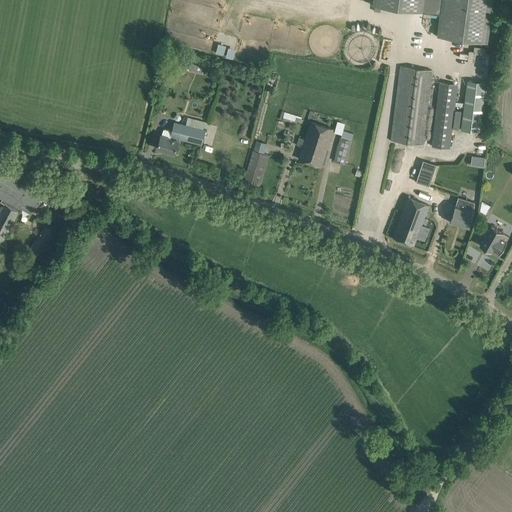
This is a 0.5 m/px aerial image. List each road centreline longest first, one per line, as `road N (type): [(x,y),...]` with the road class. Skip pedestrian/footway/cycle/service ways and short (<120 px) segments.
road 1 (unclassified): [(511,326),(406,264),(247,200),(188,179),(0,142)]
road 2 (unknown): [(344,239),(391,29),(454,55)]
road 3 (unclassified): [(431,511),(432,495),(511,392)]
